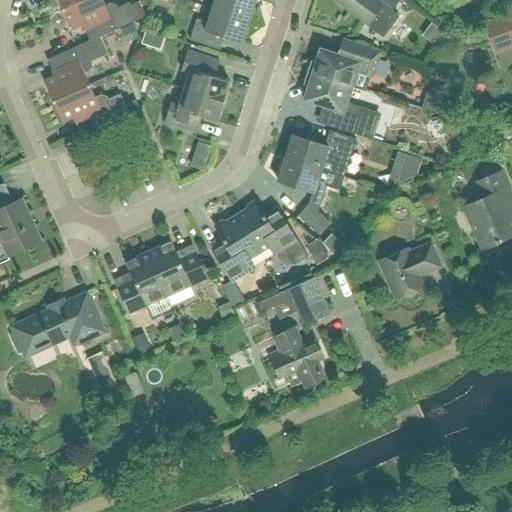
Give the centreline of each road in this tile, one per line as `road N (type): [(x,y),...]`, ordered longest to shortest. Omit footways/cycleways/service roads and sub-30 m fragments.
road 1 (residential): [(290,0),(229,171),(84,238),(0,77)]
road 2 (residential): [(84,511),(511,324)]
